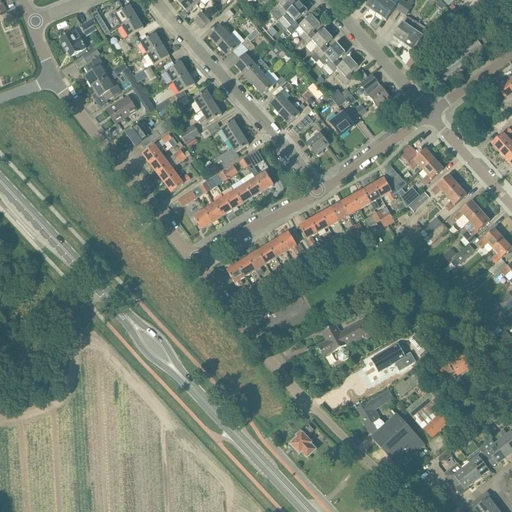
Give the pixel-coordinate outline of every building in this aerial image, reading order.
[(175,0),(188,14),(197,5),(192,0),(175,0)] [(278,23),(284,18),(288,14),(287,14),(291,9),(297,4),(293,0),(274,0),(271,3),(271,4),(275,0),(280,5),(276,9),(270,14),(278,23)] [(385,0),(370,0),(366,8),(376,15),(385,0)] [(385,0),(376,15),(387,22),(395,9),(401,13),(407,4),(401,0),(396,6),(386,0),(385,0)] [(407,4),(401,13),(406,17),(412,8),(412,7),(414,3),(409,0),(407,4)] [(479,0),(481,2),(472,8),(475,12),(460,22),(463,27),(478,17),(481,15),(481,16),(494,6),(492,3),(495,0),(479,0)] [(297,4),(291,9),(287,14),(288,14),(284,18),(291,26),(287,30),(292,35),(296,32),(300,28),(299,27),(304,23),(300,19),(308,12),(300,2),(297,4)] [(117,19),(122,27),(137,18),(130,6),(118,14),(117,11),(109,16),(113,21),(117,19)] [(234,15),(230,10),(220,20),(224,24),(234,15)] [(194,20),(198,25),(207,17),(203,13),(194,20)] [(307,47),(313,42),(312,41),(317,37),(313,33),(321,25),(312,16),(304,23),(299,27),(300,28),(296,32),(304,40),(298,44),(300,47),(297,49),(300,53),(307,47)] [(207,17),(198,25),(202,30),(211,21),(207,17)] [(409,17),(405,24),(404,23),(393,38),(404,45),(417,26),(419,24),(409,17)] [(144,29),(137,18),(122,27),(129,38),(144,29)] [(93,19),(81,27),(84,33),(97,25),(93,19)] [(461,27),(456,20),(444,28),(448,35),(461,27)] [(417,26),(404,45),(414,52),(423,40),(428,44),(435,34),(419,24),(417,26)] [(100,29),(104,37),(110,33),(105,25),(100,29)] [(208,36),(218,47),(229,37),(220,26),(208,36)] [(489,26),(478,36),(485,45),(496,36),(493,33),(494,33),(489,26)] [(76,30),(60,40),(71,58),(87,49),(85,47),(87,46),(84,40),(82,41),(76,30)] [(313,42),(307,47),(311,52),(313,50),(317,54),(312,58),(316,63),(319,60),(321,59),(325,55),(329,51),(325,47),(333,39),(325,30),(317,37),(312,41),(313,42)] [(163,46),(156,35),(141,44),(148,55),(163,46)] [(239,47),(229,37),(218,47),(228,58),(239,47)] [(466,43),(437,65),(441,70),(440,71),(442,73),(442,72),(446,78),(466,63),(464,61),(481,48),(483,50),(484,50),(474,37),(466,43)] [(241,44),(246,48),(251,43),(247,38),(241,44)] [(117,52),(122,49),(128,45),(125,39),(118,43),(119,44),(113,47),(117,52)] [(255,48),(251,43),(246,48),(250,53),(255,48)] [(273,50),(282,60),(288,55),(280,47),(278,44),(273,50)] [(337,44),(329,51),(325,55),(319,60),(324,66),(326,64),(334,73),(338,69),(337,69),(342,65),(338,60),(346,53),(337,44)] [(128,45),(122,49),(125,54),(132,50),(128,45)] [(170,57),(163,46),(148,55),(155,66),(170,57)] [(101,55),(97,49),(83,58),(87,64),(101,55)] [(234,65),(244,76),(255,65),(246,55),(234,65)] [(291,59),(288,55),(282,60),(281,61),(283,64),(285,62),(286,63),(291,59)] [(337,69),(338,69),(342,74),(338,78),(346,86),(354,79),(350,74),(358,67),(350,58),(342,65),(337,69)] [(244,76),(253,86),(265,76),(270,71),(261,60),(255,65),(244,76)] [(90,75),(86,77),(92,88),(111,76),(108,72),(105,74),(97,61),(86,68),(90,75)] [(173,83),(188,74),(182,63),(166,72),(173,83)] [(125,64),(120,67),(123,72),(128,69),(125,64)] [(117,76),(123,72),(120,67),(114,71),(117,76)] [(138,83),(148,77),(154,73),(151,68),(135,77),(138,83)] [(301,70),(295,75),(300,81),(306,76),(301,70)] [(369,79),(363,71),(359,74),(365,82),(369,79)] [(154,73),(148,77),(151,82),(157,79),(154,73)] [(195,85),(188,74),(173,83),(180,95),(195,85)] [(103,96),(107,101),(121,92),(117,85),(113,88),(110,83),(113,81),(111,76),(92,88),(99,98),(103,96)] [(269,80),(265,76),(253,86),(263,97),(274,86),(269,80)] [(426,76),(421,80),(430,91),(435,86),(426,76)] [(277,83),(281,87),(286,82),(282,77),(277,82),(277,83)] [(317,88),(324,81),(321,77),(313,84),(317,88)] [(380,83),(376,77),(362,87),(365,91),(364,94),(365,97),(367,98),(370,97),(371,99),(377,107),(382,103),(383,105),(390,99),(379,84),(380,83)] [(269,104),(279,115),(291,104),(287,100),(291,97),(286,91),(291,87),(290,86),(293,83),(290,80),(287,82),(286,82),(281,87),(284,91),(281,94),(269,104)] [(511,108),(511,87),(508,82),(498,89),(506,100),(501,103),(507,112),(511,108)] [(318,89),(323,93),(327,89),(323,85),(318,89)] [(144,91),(140,86),(133,90),(137,96),(144,91)] [(347,90),(341,95),(346,100),(351,95),(347,90)] [(202,111),(214,104),(207,91),(198,97),(194,100),(202,111)] [(347,102),(338,91),(330,97),(339,108),(347,102)] [(170,100),(173,106),(180,102),(176,96),(170,100)] [(107,111),(116,125),(137,111),(129,97),(107,111)] [(188,97),(180,102),(173,106),(160,114),(163,118),(191,102),(188,97)] [(296,110),(291,104),(279,115),(289,125),(300,115),(300,114),(303,112),(307,116),(319,106),(314,102),(306,109),(303,105),(296,110)] [(152,103),(144,108),(149,114),(156,110),(152,103)] [(222,116),(214,104),(202,111),(205,117),(199,121),(203,127),(209,123),(209,124),(222,116)] [(356,110),(362,118),(367,114),(361,105),(356,110)] [(344,113),(330,123),(341,137),(354,127),(344,113)] [(307,116),(292,129),(298,136),(313,123),(307,116)] [(242,133),(234,121),(221,130),(229,142),(242,133)] [(170,130),(165,123),(156,130),(160,137),(170,130)] [(140,125),(135,129),(127,135),(137,147),(145,141),(150,138),(149,138),(154,134),(150,128),(146,132),(140,125)] [(186,143),(195,138),(199,135),(194,127),(181,135),(186,143)] [(499,153),(511,143),(507,138),(511,133),(511,131),(509,129),(492,144),(499,153)] [(208,131),(202,134),(205,140),(211,136),(208,131)] [(215,160),(221,170),(240,158),(237,153),(249,146),(242,133),(229,142),(225,144),(230,151),(215,160)] [(329,146),(320,134),(307,144),(311,149),(310,150),(311,152),(312,151),(316,156),(317,156),(318,157),(324,153),(322,152),(329,146)] [(173,139),(169,135),(162,141),(166,145),(173,139)] [(198,143),(195,138),(186,143),(189,149),(198,143)] [(499,153),(507,162),(511,157),(511,143),(499,153)] [(150,165),(162,155),(155,146),(143,155),(150,165)] [(401,155),(409,163),(417,156),(410,147),(401,155)] [(174,156),(177,160),(184,154),(181,150),(174,156)] [(418,164),(424,170),(435,160),(426,150),(408,166),(412,170),(418,164)] [(254,154),(244,161),(248,168),(252,165),(254,168),(260,164),(264,161),(258,151),(254,154)] [(184,154),(177,160),(180,164),(187,158),(184,154)] [(150,165),(157,174),(169,165),(167,162),(162,155),(150,165)] [(444,170),(435,160),(424,170),(429,176),(422,182),(426,186),(444,170)] [(244,170),(248,168),(244,161),(240,163),(244,170)] [(169,165),(157,174),(165,184),(177,175),(173,170),(169,165)] [(399,176),(389,165),(384,169),(392,183),(399,176)] [(234,166),(223,173),(228,181),(239,174),(234,166)] [(218,176),(223,184),(228,181),(223,173),(218,176)] [(252,174),(263,192),(274,186),(266,173),(256,179),(252,174)] [(253,199),(263,192),(252,174),(242,181),(245,186),(253,199)] [(177,175),(165,184),(172,194),(191,180),(188,176),(181,181),(177,175)] [(441,190),(447,196),(458,186),(449,176),(431,192),(435,196),(441,190)] [(385,179),(374,185),(382,198),(388,195),(392,202),(396,200),(385,179)] [(203,186),(207,193),(211,190),(207,183),(203,186)] [(382,198),(374,185),(363,191),(371,204),(375,211),(380,208),(376,202),(382,198)] [(203,195),(207,193),(203,186),(199,188),(203,195)] [(245,186),(235,192),(243,205),(253,199),(245,186)] [(467,196),(458,186),(447,196),(452,202),(445,207),(449,212),(467,196)] [(398,193),(407,209),(414,203),(402,190),(398,193)] [(363,191),(353,197),(360,210),(371,204),(363,191)] [(178,201),(182,208),(191,203),(197,199),(193,192),(178,201)] [(235,192),(225,198),(233,211),(243,205),(235,192)] [(342,203),(350,216),(360,210),(353,197),(342,203)] [(222,218),(233,211),(225,198),(214,205),(222,218)] [(409,208),(413,212),(421,205),(417,200),(409,208)] [(481,212),(472,202),(454,218),(458,222),(456,223),(461,229),(470,222),(481,212)] [(342,203),(332,209),(339,222),(350,216),(342,203)] [(214,205),(204,211),(212,224),(222,218),(214,205)] [(339,222),(332,209),(321,215),(328,228),(339,222)] [(202,230),(212,224),(204,211),(202,212),(194,217),(202,230)] [(381,212),(377,214),(381,222),(385,228),(395,223),(390,212),(384,216),(381,212)] [(490,222),(481,212),(470,222),(472,225),(467,229),(468,231),(463,235),(471,245),(477,239),(474,236),(490,222)] [(370,228),(381,222),(377,214),(371,217),(370,216),(365,219),(370,228)] [(321,215),(310,221),(318,234),(328,228),(321,215)] [(437,219),(424,231),(428,235),(429,236),(442,224),(437,219)] [(311,238),(318,234),(310,221),(300,227),(311,247),(315,245),(311,238)] [(360,224),(355,226),(359,234),(364,231),(360,224)] [(448,231),(442,224),(429,236),(428,237),(428,238),(433,243),(434,244),(448,231)] [(359,234),(355,226),(351,229),(350,227),(344,230),(349,239),(359,234)] [(488,243),(493,249),(503,240),(495,230),(478,245),(482,249),(488,243)] [(289,233),(279,239),(287,252),(293,248),(298,256),(301,253),(289,233)] [(339,235),(334,238),(338,245),(343,243),(339,235)] [(338,245),(334,238),(330,241),(332,244),(325,247),(328,251),(338,245)] [(287,252),(279,239),(268,246),(276,259),(287,252)] [(511,250),(511,249),(503,240),(493,249),(498,255),(492,261),(496,265),(511,250)] [(268,246),(258,252),(266,265),(276,259),(268,246)] [(476,252),(470,246),(452,262),(457,267),(460,264),(461,265),(476,252)] [(443,257),(448,262),(457,254),(452,249),(443,257)] [(261,268),(266,265),(258,252),(248,258),(256,271),(259,277),(264,274),(261,268)] [(248,258),(238,265),(246,278),(256,271),(248,258)] [(502,273),(508,267),(505,263),(494,272),(498,276),(502,273)] [(507,275),(511,280),(511,279),(511,263),(508,267),(502,273),(505,277),(507,275)] [(241,280),(246,278),(238,265),(227,271),(238,288),(244,285),(241,280)] [(287,266),(282,269),(287,276),(291,273),(287,266)] [(283,278),(287,276),(282,269),(278,271),(283,278)] [(266,278),(262,281),(267,288),(271,286),(266,278)] [(262,291),(267,288),(262,281),(258,283),(262,291)] [(256,294),(252,287),(241,294),(246,301),(256,294)] [(394,299),(392,293),(385,296),(387,302),(394,299)] [(511,300),(511,297),(510,295),(499,304),(503,308),(511,300)] [(506,319),(511,313),(511,301),(500,312),(506,319)] [(446,304),(441,309),(446,313),(451,308),(446,304)] [(356,312),(360,320),(372,314),(368,306),(356,312)] [(363,321),(340,333),(346,345),(347,346),(370,333),(363,321)] [(346,345),(340,333),(335,325),(323,332),(328,342),(314,350),(318,348),(323,357),(333,352),(333,353),(339,350),(339,351),(338,351),(338,358),(343,361),(349,358),(349,352),(344,348),(343,349),(342,348),(346,345)] [(506,332),(499,339),(504,345),(511,338),(506,332)] [(399,340),(372,355),(380,369),(407,353),(399,340)] [(427,349),(419,356),(423,361),(431,354),(427,349)] [(469,366),(460,353),(439,366),(445,376),(459,368),(461,371),(469,366)] [(416,363),(414,358),(405,363),(408,368),(416,363)] [(404,382),(394,389),(402,397),(417,384),(426,394),(407,411),(432,438),(452,420),(435,400),(439,396),(419,373),(406,384),(404,382)] [(366,404),(357,409),(364,421),(363,422),(370,434),(372,433),(374,435),(374,436),(375,437),(373,439),(400,468),(424,446),(397,417),(386,427),(381,420),(380,421),(374,411),(393,399),(389,391),(369,403),(369,402),(366,404)] [(454,402),(460,411),(469,405),(465,399),(463,401),(458,394),(450,399),(453,403),(454,402)] [(493,414),(488,418),(491,422),(496,418),(493,414)] [(289,425),(294,430),(301,423),(296,417),(289,425)] [(485,426),(491,422),(488,418),(482,422),(485,426)] [(298,438),(291,445),(295,450),(294,451),(297,455),(299,454),(300,455),(302,452),(307,458),(316,450),(311,444),(312,443),(307,438),(314,431),(309,426),(297,437),(298,438)] [(475,430),(478,434),(484,430),(481,426),(475,430)] [(504,430),(499,433),(511,449),(511,432),(511,433),(508,435),(504,430)] [(506,459),(511,454),(511,449),(499,433),(503,439),(496,445),(495,445),(506,459)] [(495,445),(496,445),(492,439),(479,449),(487,460),(491,456),(498,465),(506,459),(495,445)] [(462,441),(456,445),(459,449),(464,445),(462,441)] [(467,459),(471,464),(481,478),(490,471),(483,463),(487,460),(479,449),(467,459)] [(471,464),(463,470),(473,484),(481,478),(471,464)] [(456,488),(460,484),(465,490),(473,484),(463,470),(459,466),(455,469),(446,475),(456,489),(457,489),(456,488)] [(468,507),(472,511),(488,511),(495,507),(489,499),(483,504),(479,499),(468,507)]
